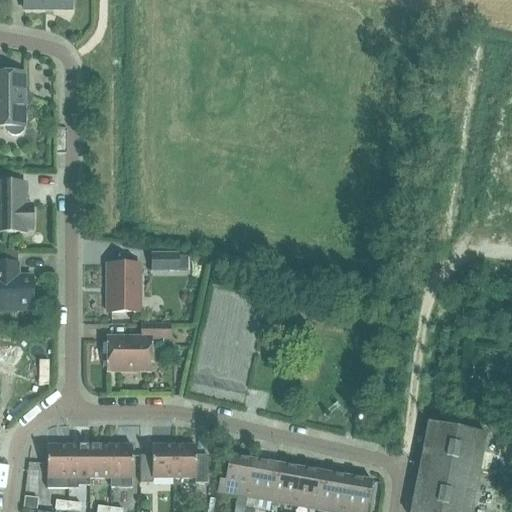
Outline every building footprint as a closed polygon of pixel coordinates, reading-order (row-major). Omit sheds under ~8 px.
[(24,0),(24,11),(71,11),(71,0),(24,0)] [(0,128),(7,129),(8,133),(11,136),(15,137),(19,136),(23,133),(24,129),(25,129),(25,116),(27,117),(33,98),(25,96),(25,75),(0,74),(0,128)] [(0,234),(26,234),(26,232),(32,232),(32,206),(31,206),(26,206),(26,185),(0,185),(0,234)] [(178,256),(151,256),(151,272),(178,272),(178,271),(188,271),(188,258),(178,258),(178,256)] [(0,311),(32,312),(33,278),(18,278),(18,265),(0,265),(0,311)] [(140,267),(107,267),(107,314),(140,314),(140,267)] [(107,371),(126,371),(126,373),(151,373),(151,340),(170,340),(170,326),(141,326),(141,339),(126,339),(126,342),(107,342),(107,371)] [(470,511),(486,435),(428,424),(410,511),(470,511)] [(68,447),(47,447),(47,480),(47,490),(68,490),(68,480),(68,447)] [(89,447),(68,447),(68,480),(68,490),(77,490),(77,489),(89,489),(89,480),(89,447)] [(110,480),(110,447),(89,447),(89,480),(110,480)] [(132,447),(110,447),(110,480),(110,490),(132,490),(132,447)] [(174,480),(174,447),(152,447),(152,457),(140,457),(140,485),(152,485),(152,480),(174,480)] [(195,447),(174,447),(174,480),(195,480),(195,485),(207,485),(207,457),(195,457),(195,447)] [(247,499),(254,462),(229,458),(225,482),(219,481),(217,494),(237,498),(234,511),(244,511),(245,511),(247,499)] [(271,503),(277,466),(254,462),(247,499),(271,503)] [(294,508),(301,470),(277,466),(271,503),(294,508)] [(318,511),(324,475),(301,470),(294,508),(318,511)] [(319,511),(341,511),(348,479),(324,475),(318,511),(319,511)] [(367,511),(372,483),(348,479),(341,511),(367,511)] [(48,501),(73,504),(74,494),(49,492),(48,501)] [(25,499),(24,510),(34,511),(36,511),(38,501),(25,499)] [(62,511),(67,511),(68,504),(56,502),(55,511),(62,511)]
